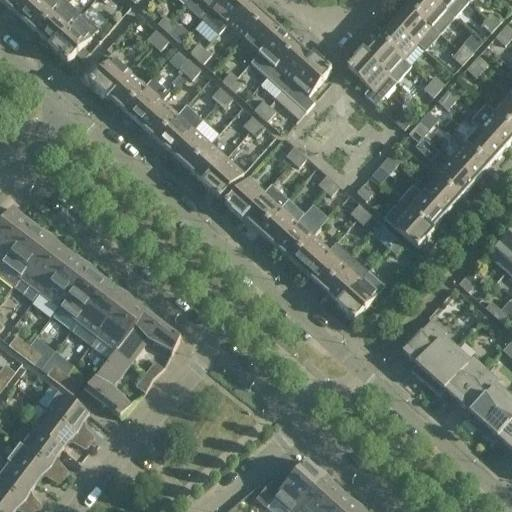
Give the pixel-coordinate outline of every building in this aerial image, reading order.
[(20,21),(38,0),(9,0),(4,6),(20,21)] [(36,35),(65,2),(62,0),(38,0),(20,21),(36,35)] [(202,22),(221,0),(192,0),(186,7),(202,22)] [(226,28),(249,3),(245,0),(221,0),(202,22),(218,36),(226,28)] [(455,21),(431,0),(414,0),(407,8),(440,37),(455,21)] [(469,5),(463,0),(431,0),(455,21),(469,5)] [(51,51),(75,24),(82,17),(65,2),(36,35),(51,48),(50,50),(51,51)] [(249,3),(226,28),(242,42),(265,17),(249,3)] [(440,37),(407,8),(393,24),(418,46),(426,53),(440,37)] [(487,21),(496,30),(502,23),(493,15),(487,21)] [(164,32),(173,23),(166,17),(158,27),(164,32)] [(265,17),(242,42),(259,57),(281,31),(265,17)] [(481,28),(491,36),(496,30),(487,21),(481,28)] [(164,32),(171,38),(179,29),(173,23),(164,32)] [(75,24),(51,51),(68,66),(92,39),(75,24)] [(418,46),(393,24),(379,40),(403,63),(418,46)] [(510,42),(511,40),(511,32),(506,28),(501,34),(510,42)] [(281,31),(259,57),(251,66),(267,80),(297,46),(281,31)] [(154,48),(162,39),(156,33),(147,42),(154,48)] [(510,42),(501,34),(495,40),(505,49),(510,42)] [(160,54),(168,44),(162,39),(154,48),(160,54)] [(403,63),(379,40),(365,55),(363,53),(362,55),(389,79),(397,86),(411,69),(403,63)] [(198,46),(190,55),(196,61),(205,52),(198,46)] [(297,46),(267,80),(283,94),(291,86),(315,59),(314,58),(312,59),(297,46)] [(458,53),(468,62),(473,56),(464,47),(458,53)] [(205,52),(196,61),(203,67),(211,57),(205,52)] [(452,60),(462,69),(468,62),(458,53),(452,60)] [(389,79),(362,55),(347,72),(374,95),(389,79)] [(89,86),(106,101),(130,74),(113,59),(89,86)] [(315,59),(291,86),(308,101),(332,74),(315,59)] [(482,74),(487,68),(478,60),(472,66),(482,74)] [(186,77),(194,67),(188,62),(179,71),(186,77)] [(482,74),(472,66),(466,72),(476,81),(482,74)] [(192,83),(201,73),(194,67),(186,77),(192,83)] [(130,74),(106,101),(107,102),(109,100),(124,113),(146,88),(130,74)] [(231,75),(222,84),(228,90),(237,80),(231,75)] [(429,85),(439,94),(444,88),(435,79),(429,85)] [(237,80),(228,90),(235,96),(243,86),(237,80)] [(146,88),(124,113),(140,128),(162,103),(169,95),(153,81),(146,88)] [(423,92),(433,101),(439,94),(429,85),(423,92)] [(218,106),(226,96),(220,91),(211,100),(218,106)] [(453,107),(458,100),(449,92),(443,98),(453,107)] [(224,112),(233,102),(226,96),(218,106),(224,112)] [(453,107),(443,98),(437,105),(447,113),(453,107)] [(511,101),(507,98),(493,114),(511,130),(511,101)] [(162,103),(140,128),(156,142),(179,117),(162,103)] [(261,119),(269,109),(263,104),(254,113),(261,119)] [(471,123),(478,130),(503,152),(511,142),(511,130),(493,114),(485,107),(471,123)] [(186,109),(179,117),(156,142),(172,157),(195,132),(202,123),(186,109)] [(261,119),(267,125),(276,115),(269,109),(261,119)] [(400,118),(394,125),(403,133),(409,126),(400,118)] [(250,135),(259,125),(252,119),(244,129),(250,135)] [(414,131),(424,139),(429,133),(420,124),(414,131)] [(256,140),(265,131),(259,125),(250,135),(256,140)] [(478,130),(464,146),(489,169),(503,152),(478,130)] [(414,131),(400,146),(409,155),(424,139),(414,131)] [(195,132),(172,157),(188,171),(211,146),(195,132)] [(211,146),(188,171),(203,185),(202,187),(203,188),(227,161),(211,146)] [(464,146),(449,162),(474,185),(489,169),(464,146)] [(292,165),(301,155),(295,149),(286,159),(292,165)] [(299,170),(307,161),(301,155),(292,165),(299,170)] [(385,163),(395,171),(400,165),(391,157),(385,163)] [(227,161),(203,188),(220,203),(244,176),(227,161)] [(449,162),(435,178),(460,201),(474,185),(449,162)] [(385,163),(379,170),(389,178),(395,171),(385,163)] [(325,193),(333,184),(327,178),(318,188),(325,193)] [(435,178),(420,195),(445,217),(460,201),(435,178)] [(248,180),(224,207),(241,222),(265,195),(248,180)] [(331,199),(340,190),(333,184),(325,193),(331,199)] [(272,187),(265,195),(241,222),(242,223),(244,221),(259,234),(288,202),(272,187)] [(413,188),(398,204),(433,235),(434,234),(432,232),(445,217),(420,195),(413,188)] [(362,189),(356,195),(366,204),(371,197),(362,189)] [(288,202),(259,234),(275,249),(304,216),(288,202)] [(433,235),(398,204),(383,221),(418,252),(433,235)] [(357,222),(365,213),(359,207),(350,217),(357,222)] [(0,267),(31,227),(22,220),(13,210),(0,227),(0,267)] [(363,228),(372,218),(365,213),(357,222),(363,228)] [(291,263),(313,238),(320,231),(304,216),(275,249),(291,263)] [(31,227),(0,267),(0,279),(13,289),(52,240),(40,234),(31,227)] [(511,232),(489,258),(506,273),(511,266),(511,232)] [(389,251),(397,242),(391,236),(383,245),(389,251)] [(313,238),(291,263),(307,278),(330,253),(313,238)] [(52,240),(13,289),(32,304),(69,256),(61,249),(52,240)] [(395,257),(404,247),(397,242),(389,251),(395,257)] [(323,292),(352,260),(336,245),(330,253),(307,278),(323,292)] [(69,256),(32,304),(51,319),(90,269),(79,263),(69,256)] [(338,309),(369,274),(352,260),(323,292),(338,306),(337,308),(338,309)] [(90,269),(51,319),(70,333),(107,285),(99,278),(90,269)] [(369,274),(338,309),(355,324),(385,289),(369,274)] [(474,288),(464,280),(458,286),(468,295),(474,288)] [(107,285),(70,333),(90,348),(128,298),(117,292),(107,285)] [(128,298),(90,348),(108,362),(115,353),(146,314),(137,308),(128,298)] [(500,312),(491,304),(485,311),(494,319),(500,312)] [(500,312),(494,319),(510,333),(511,330),(511,308),(508,304),(500,312)] [(146,314),(115,353),(131,365),(149,341),(174,355),(181,341),(146,314)] [(487,334),(493,327),(485,319),(479,326),(487,334)] [(411,372),(425,385),(454,352),(441,340),(443,337),(429,325),(402,355),(416,367),(411,372)] [(22,357),(29,348),(17,338),(9,348),(22,357)] [(22,357),(35,367),(42,358),(29,348),(22,357)] [(468,364),(454,352),(425,385),(439,397),(444,392),(457,403),(484,373),(470,362),(468,364)] [(115,353),(108,362),(85,393),(121,420),(132,410),(112,389),(131,365),(115,353)] [(153,383),(164,372),(155,365),(136,389),(145,396),(153,383)] [(55,368),(48,377),(60,387),(67,377),(55,368)] [(0,383),(5,388),(13,376),(4,369),(0,373),(0,383)] [(484,373),(457,403),(470,415),(465,420),(479,433),(508,400),(495,388),(497,385),(484,373)] [(67,377),(60,387),(73,397),(80,387),(67,377)] [(89,417),(51,388),(37,405),(90,446),(94,440),(85,431),(84,432),(80,430),(83,425),(89,417)] [(511,403),(508,400),(479,433),(493,445),(497,440),(511,452),(511,449),(511,403)] [(90,446),(37,405),(37,406),(46,414),(34,430),(62,452),(68,445),(72,441),(75,444),(74,445),(85,451),(90,446)] [(62,452),(34,430),(20,447),(64,481),(68,474),(59,465),(57,466),(54,464),(57,459),(62,452)] [(64,481),(20,447),(7,464),(36,486),(41,479),(46,475),(49,478),(48,480),(59,486),(64,481)] [(36,486),(7,464),(0,473),(0,485),(33,511),(39,511),(41,509),(33,499),(31,501),(28,499),(31,494),(36,486)] [(257,501),(269,511),(296,511),(326,479),(315,472),(306,464),(290,482),(281,474),(257,501)] [(326,479),(296,511),(328,511),(343,496),(334,489),(326,479)] [(33,511),(0,485),(0,511),(16,511),(20,510),(21,511),(33,511)] [(343,496),(328,511),(361,511),(362,511),(351,504),(343,496)]
